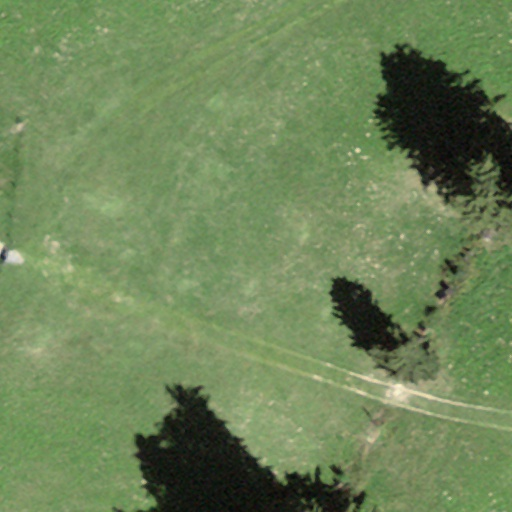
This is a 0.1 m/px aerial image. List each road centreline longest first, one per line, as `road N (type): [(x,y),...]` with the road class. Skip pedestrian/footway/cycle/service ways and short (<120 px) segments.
road 1 (track): [(511,435),(331,380),(22,268)]
road 2 (track): [(64,110),(305,29),(354,0)]
